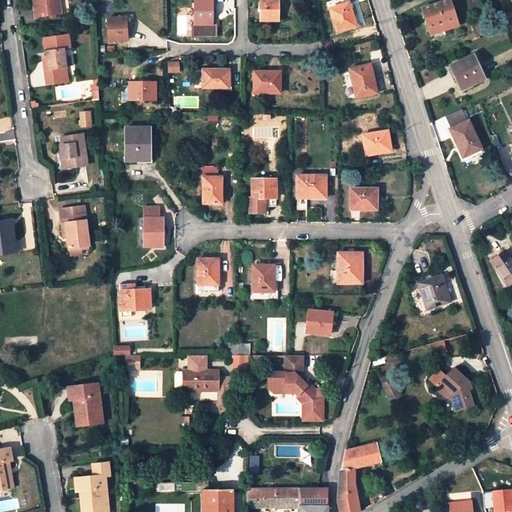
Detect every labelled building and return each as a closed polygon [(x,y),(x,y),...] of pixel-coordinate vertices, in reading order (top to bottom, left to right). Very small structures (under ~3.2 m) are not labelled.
[(61,11),(59,0),(35,0),(37,14),(61,11)] [(212,0),(194,0),(195,27),(213,26),(212,0)] [(278,0),(260,0),(261,21),(278,22),(278,0)] [(449,0),(422,9),(429,28),(445,22),(447,28),(458,24),(449,0)] [(349,3),(330,9),(337,32),(356,26),(349,3)] [(125,17),(108,18),(110,41),(127,40),(125,17)] [(445,22),(429,28),(430,34),(447,28),(445,22)] [(213,26),(195,27),(194,27),(194,36),(216,35),(216,26),(213,26)] [(42,39),(44,52),(70,48),(68,35),(42,39)] [(68,84),(67,76),(61,77),(60,70),(66,69),(63,49),(44,52),(45,61),(41,62),(44,87),(68,84)] [(474,55),(451,66),(462,90),(485,79),(474,55)] [(179,73),(179,61),(170,61),(168,63),(168,70),(171,73),(179,73)] [(371,64),(349,69),(355,98),(377,93),(371,64)] [(229,70),(203,70),(203,88),(229,88),(229,70)] [(254,93),(264,93),(280,93),(280,71),(254,72),(254,93)] [(156,82),(129,82),(129,100),(156,100),(156,82)] [(95,87),(91,87),(92,103),(100,102),(98,83),(95,83),(95,87)] [(89,111),(79,112),(80,126),(90,125),(89,111)] [(469,122),(451,131),(464,159),(483,150),(469,122)] [(150,127),(125,127),(126,160),(150,160),(150,127)] [(388,131),(363,135),(366,155),(392,151),(388,131)] [(61,138),(62,146),(65,169),(86,166),(82,136),(61,138)] [(222,204),(222,185),(218,186),(218,178),(218,168),(203,167),(203,203),(222,204)] [(326,176),(298,176),(297,211),(308,211),(308,198),(326,198),(326,176)] [(276,179),(252,180),(252,198),(266,198),(276,198),(276,179)] [(377,189),(352,189),(352,209),(376,210),(377,189)] [(252,198),(250,198),(249,211),(266,211),(266,198),(252,198)] [(67,233),(68,239),(69,250),(89,247),(84,208),(60,210),(63,234),(67,233)] [(144,208),(144,218),(159,218),(159,208),(144,208)] [(159,218),(144,218),(144,247),(163,247),(164,218),(159,218)] [(0,255),(11,254),(10,242),(15,241),(12,221),(0,222),(0,255)] [(511,259),(506,252),(492,261),(508,285),(511,282),(511,259)] [(363,254),(339,253),(339,284),(362,284),(363,254)] [(218,260),(198,259),(198,285),(199,285),(199,291),(209,291),(209,285),(218,285),(218,260)] [(277,300),(278,292),(274,292),(274,283),(274,266),(254,266),(253,291),(252,292),(252,300),(277,300)] [(427,311),(451,303),(442,274),(418,282),(427,311)] [(121,311),(131,310),(151,309),(150,290),(136,291),(120,291),(121,311)] [(332,312),(308,310),(307,333),(330,334),(332,312)] [(229,355),(232,355),(241,355),(241,343),(229,343),(229,355)] [(241,343),(241,355),(245,355),(248,355),(252,355),(253,355),(253,343),(241,343)] [(114,345),(114,355),(126,355),(130,355),(130,345),(114,345)] [(188,355),(188,370),(207,370),(206,355),(188,355)] [(241,355),(232,355),(232,368),(235,371),(248,371),(248,355),(245,355),(241,355)] [(273,386),(273,395),(280,395),(283,392),(291,392),(298,395),(297,397),(304,404),(317,391),(308,382),(305,384),(298,377),(302,372),(302,355),(289,355),(285,355),(285,373),(268,373),(267,386),(273,386)] [(444,381),(456,392),(461,409),(476,404),(472,389),(474,388),(475,388),(475,387),(474,384),(474,383),(473,382),(455,366),(448,374),(440,368),(431,378),(440,385),(444,381)] [(230,379),(218,379),(218,370),(207,370),(188,370),(182,370),(182,391),(219,391),(219,406),(231,406),(230,379)] [(392,373),(379,378),(388,401),(401,396),(392,373)] [(80,397),(83,423),(102,421),(97,383),(68,386),(69,398),(72,398),(80,397)] [(317,391),(304,404),(305,421),(323,421),(323,417),(324,417),(324,395),(320,394),(317,391)] [(457,410),(461,409),(456,392),(452,393),(457,410)] [(80,397),(72,398),(75,424),(83,423),(80,397)] [(340,511),(360,511),(363,511),(355,482),(354,469),(382,462),(378,443),(345,451),(341,471),(338,500),(340,511)] [(0,489),(7,489),(2,462),(9,460),(12,460),(10,447),(0,449),(0,489)] [(2,462),(7,489),(14,487),(9,460),(2,462)] [(90,465),(91,476),(109,474),(108,463),(90,465)] [(87,490),(88,511),(108,511),(104,474),(91,476),(75,477),(77,491),(79,491),(87,490)] [(129,483),(146,483),(146,474),(128,474),(129,483)] [(202,490),(201,482),(173,482),(174,491),(202,491),(202,511),(232,511),(233,489),(209,490),(202,490)] [(301,507),(328,507),(328,488),(318,488),(247,489),(248,494),(249,507),(275,507),(275,508),(301,507)] [(81,511),(88,511),(87,490),(79,491),(81,511)] [(496,511),(511,510),(511,497),(511,490),(493,491),(494,511),(496,511)] [(450,511),(472,511),(471,502),(450,504),(450,511)]
